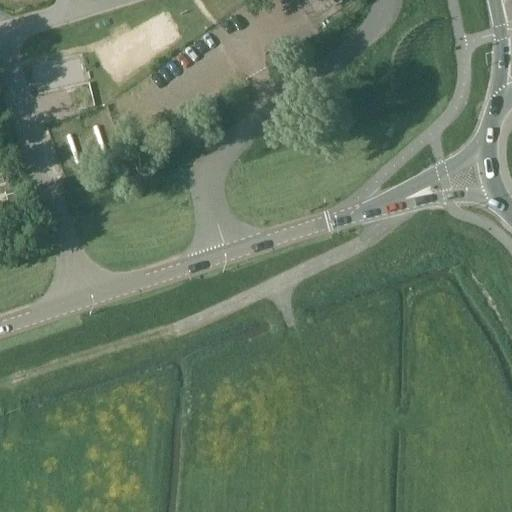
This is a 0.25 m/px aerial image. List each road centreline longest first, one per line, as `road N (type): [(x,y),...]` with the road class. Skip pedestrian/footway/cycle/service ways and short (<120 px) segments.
road 1 (unclassified): [(225,255),(209,190),(217,158),(372,28),(387,0)]
road 2 (unclassified): [(388,204),(376,234),(174,333)]
road 3 (unclassified): [(0,328),(225,255)]
road 4 (track): [(0,389),(174,333)]
road 5 (unclassified): [(225,255),(388,204)]
